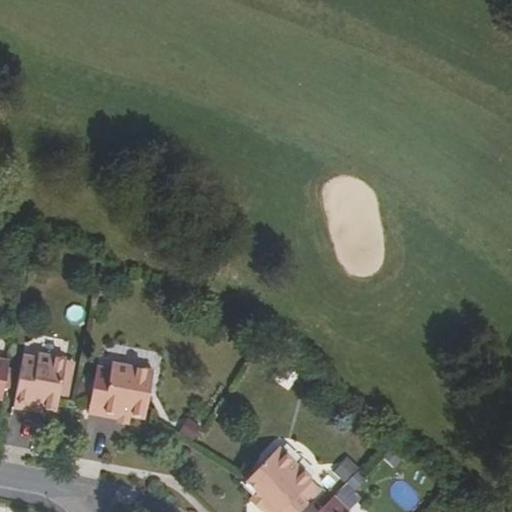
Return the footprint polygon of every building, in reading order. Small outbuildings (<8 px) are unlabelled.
[(14,408),(31,411),(32,402),(44,404),(43,409),(56,411),(66,360),(39,355),(38,360),(24,357),(14,408)] [(100,376),(94,404),(125,411),(126,405),(136,406),(150,409),(160,363),(118,355),(113,378),(100,376)] [(0,398),(4,400),(11,363),(0,361),(0,398)] [(42,413),(43,409),(44,404),(32,402),(31,411),(42,413)] [(134,415),(136,406),(126,405),(125,411),(124,413),(134,415)] [(278,451),(246,483),(257,495),(268,505),(263,510),(265,511),(302,511),(308,506),(307,506),(321,493),(311,484),(312,483),(278,451)] [(340,481),(357,471),(349,458),(332,467),(340,481)] [(250,502),(260,511),(263,510),(268,505),(257,495),(250,502)]
